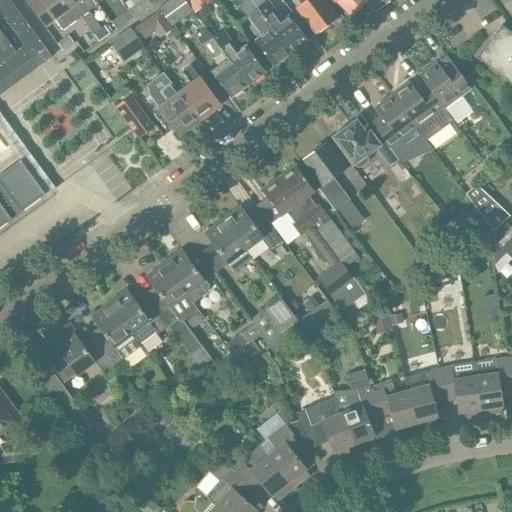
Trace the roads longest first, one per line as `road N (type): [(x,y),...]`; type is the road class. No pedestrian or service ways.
road 1 (residential): [(0,320),(438,0)]
road 2 (residential): [(319,511),(372,475),(511,445)]
